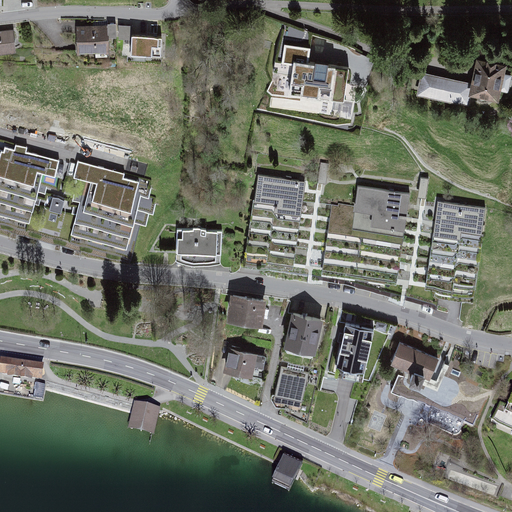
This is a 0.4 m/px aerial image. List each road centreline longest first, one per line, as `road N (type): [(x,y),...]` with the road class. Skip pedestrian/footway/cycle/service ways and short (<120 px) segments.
road 1 (residential): [(511,345),(307,289),(84,266),(0,244)]
road 2 (secondary): [(0,341),(141,370),(456,511)]
road 3 (residential): [(174,12),(511,12)]
road 4 (residential): [(0,22),(174,12)]
